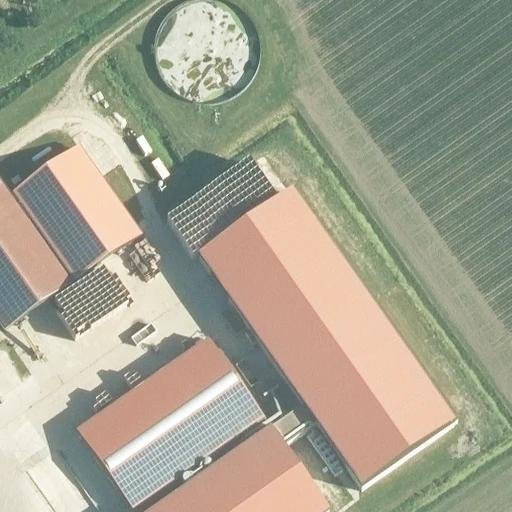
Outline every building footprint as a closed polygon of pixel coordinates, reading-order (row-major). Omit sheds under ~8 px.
[(139,236),(80,152),(14,198),(73,283),(139,236)] [(69,285),(0,185),(0,326),(3,331),(69,285)] [(291,197),(199,261),(303,409),(314,425),(361,492),(453,428),(291,197)] [(176,304),(128,305),(129,328),(115,328),(116,349),(121,349),(122,359),(135,358),(134,342),(177,341),(176,304)] [(77,436),(103,474),(129,511),(136,511),(263,423),(208,344),(77,436)] [(303,409),(270,433),(280,446),(314,425),(303,409)] [(270,433),(157,511),(326,511),(280,446),(270,433)] [(320,440),(311,446),(334,478),(342,472),(320,440)]
